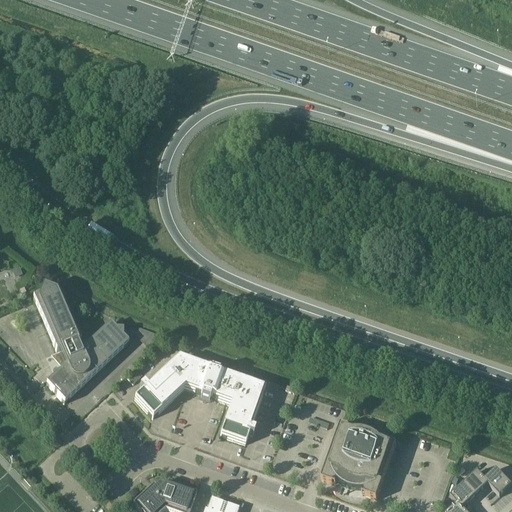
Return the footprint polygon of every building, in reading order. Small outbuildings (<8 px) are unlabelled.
[(64,406),(128,346),(123,340),(123,332),(115,332),(110,326),(81,353),(78,344),(80,343),(57,289),(50,292),(43,289),(40,296),(33,299),(56,354),(59,352),(65,368),(46,386),(64,406)] [(250,431),(265,391),(178,360),(146,390),(143,387),(139,390),(142,394),(134,401),(153,420),(184,391),(203,397),(202,401),(208,404),(209,400),(231,407),(220,438),(245,447),(249,437),(253,438),(254,433),(250,431)] [(357,435),(354,435),(352,432),(352,431),(341,427),(321,482),(332,486),(333,485),(337,483),(337,484),(339,485),(341,487),(343,488),(344,489),(346,490),(350,491),(352,492),(354,492),(356,493),(358,493),(360,493),(364,493),(366,497),(365,498),(376,502),(396,446),(385,442),(385,443),(381,445),(379,444),(378,443),(377,441),(375,440),(373,439),(372,439),(369,437),(367,437),(365,436),(363,436),(360,435),(357,435)] [(496,471),(485,481),(486,483),(486,484),(488,486),(500,499),(500,498),(511,487),(498,472),(496,471)] [(486,483),(485,481),(477,473),(476,474),(464,486),(473,496),(475,498),(488,486),(486,484),(486,483)] [(190,511),(196,495),(168,485),(167,489),(159,486),(156,489),(154,486),(133,506),(138,511),(190,511)] [(450,498),(457,506),(459,508),(460,508),(463,510),(475,498),(473,496),(464,486),(451,498),(450,498)] [(238,511),(237,510),(212,501),(210,502),(207,511),(204,511),(238,511)]
